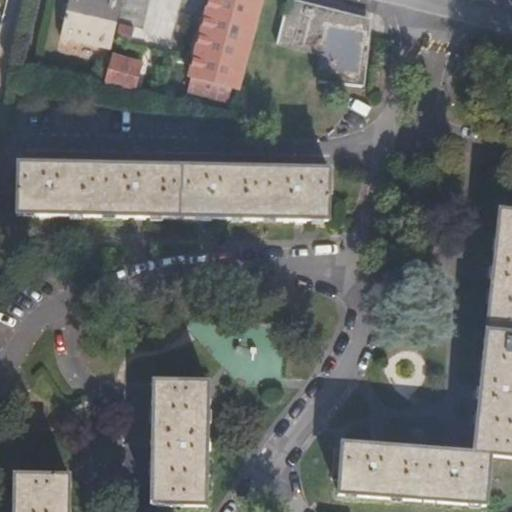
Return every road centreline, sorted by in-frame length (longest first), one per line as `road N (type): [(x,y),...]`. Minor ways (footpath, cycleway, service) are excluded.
road 1 (residential): [(358,270),(139,271),(23,334),(0,380)]
road 2 (residential): [(381,276),(364,338),(277,447)]
road 3 (residential): [(390,121),(358,270)]
road 4 (residential): [(421,129),(381,276)]
road 5 (residential): [(421,129),(457,2)]
road 6 (residential): [(418,0),(390,121)]
